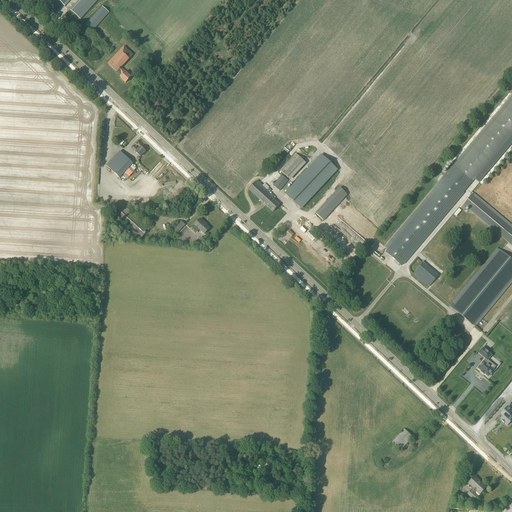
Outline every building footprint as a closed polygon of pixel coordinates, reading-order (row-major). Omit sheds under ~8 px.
[(78,0),(70,10),(81,19),(98,0),(78,0)] [(102,7),(89,21),(86,25),(93,31),(109,13),(102,7)] [(124,46),(111,60),(108,64),(117,72),(118,71),(123,75),(120,78),(126,83),(131,78),(121,68),(134,55),(124,46)] [(392,258),(402,266),(466,189),(473,181),(511,134),(511,94),(456,161),(459,164),(456,168),(449,176),(446,173),(384,247),(387,250),(386,252),(392,258)] [(266,141),(260,148),(264,152),(270,144),(266,141)] [(135,147),(132,150),(140,157),(145,152),(141,147),(138,150),(135,147)] [(120,151),(107,166),(120,178),(133,164),(120,151)] [(295,154),(280,170),(290,180),(306,163),(295,154)] [(337,170),(322,155),(285,194),(301,209),(337,170)] [(163,165),(154,175),(162,183),(171,173),(163,165)] [(282,175),(273,186),(280,191),(289,181),(282,175)] [(265,183),(262,186),(257,181),(249,190),(273,212),(279,206),(272,199),(274,197),(268,191),(270,189),(268,188),(269,187),(265,183)] [(511,229),(472,195),(461,208),(464,211),(467,207),(504,238),(511,244),(511,229)] [(111,212),(135,234),(140,240),(150,230),(144,224),(121,202),(111,212)] [(319,210),(316,213),(324,221),(327,217),(319,210)] [(199,230),(204,235),(210,229),(205,225),(206,224),(201,219),(195,225),(196,226),(192,230),(196,234),(199,230)] [(181,221),(172,230),(177,234),(185,225),(181,221)] [(456,305),(453,302),(450,306),(472,325),(511,277),(511,259),(501,250),(456,305)] [(423,263),(417,270),(414,274),(429,287),(438,276),(423,263)] [(488,377),(489,376),(490,376),(492,374),(491,373),(494,370),(488,365),(489,363),(488,360),(492,355),(483,348),(479,354),(486,359),(484,362),(483,361),(478,369),(488,377)] [(510,423),(511,425),(511,417),(510,415),(511,412),(511,411),(508,407),(501,414),(503,417),(501,419),(502,421),(502,422),(504,424),(504,423),(507,426),(510,423)] [(392,443),(401,450),(413,437),(405,430),(392,443)] [(474,477),(468,483),(473,488),(468,495),(474,501),(486,488),(474,477)]
